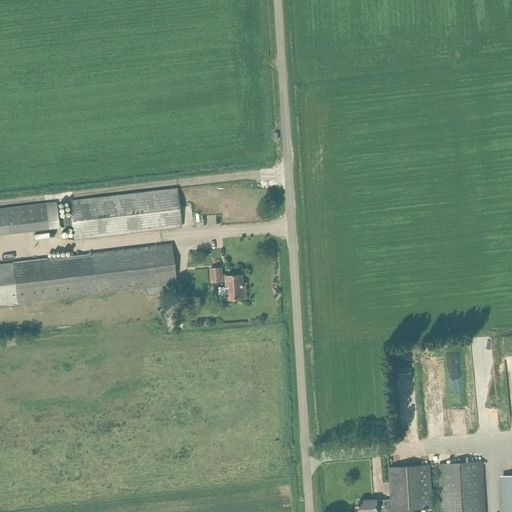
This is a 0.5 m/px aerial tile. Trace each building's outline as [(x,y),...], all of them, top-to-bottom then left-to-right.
[(76,240),(176,228),(181,227),(177,189),(71,201),(76,240)] [(0,234),(59,228),(59,227),(57,203),(56,203),(0,209),(0,234)] [(0,305),(17,304),(176,285),(171,244),(154,246),(154,245),(77,254),(78,256),(0,264),(0,305)] [(195,269),(197,283),(209,281),(207,268),(195,269)] [(246,298),(245,288),(243,288),(242,275),(222,276),(221,268),(210,268),(211,282),(226,281),(227,300),(246,298)] [(484,511),(481,461),(477,461),(439,464),(442,511),(484,511)] [(428,465),(393,467),(389,467),(391,500),(377,500),(359,501),(359,504),(358,504),(358,506),(359,506),(359,511),(377,511),(393,510),(393,511),(413,511),(414,509),(431,507),(428,465)]
